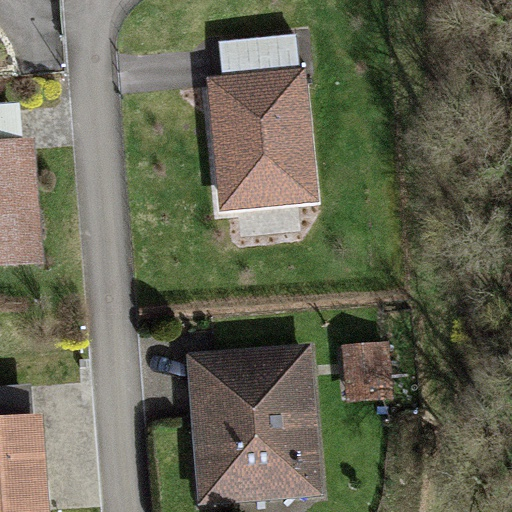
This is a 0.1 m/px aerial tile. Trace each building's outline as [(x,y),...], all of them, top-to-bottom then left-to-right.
[(302,69),(208,77),(220,206),(314,197),(302,69)] [(31,143),(0,144),(0,258),(36,256),(31,143)] [(318,339),(187,349),(199,501),(329,491),(318,339)] [(385,340),(344,343),(349,397),(389,394),(385,340)] [(43,511),(33,408),(0,411),(0,511),(43,511)]
